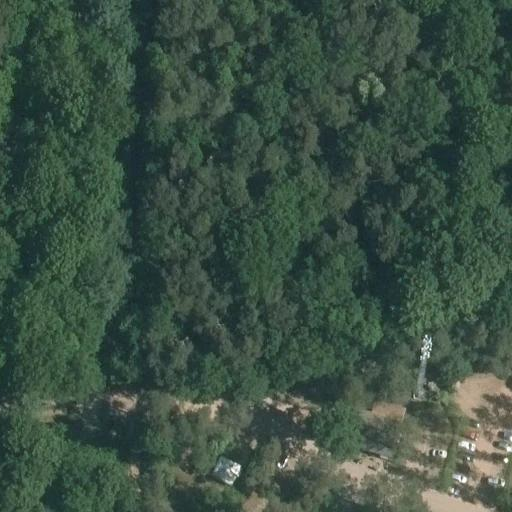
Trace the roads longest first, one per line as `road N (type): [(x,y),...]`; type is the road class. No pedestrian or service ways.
road 1 (track): [(96,405),(248,398),(381,360)]
road 2 (unknown): [(225,400),(272,441),(466,511)]
road 3 (tertiary): [(0,241),(17,0)]
road 4 (track): [(381,360),(511,315)]
